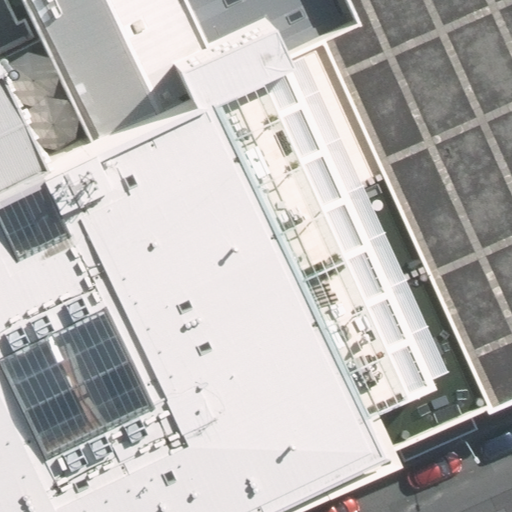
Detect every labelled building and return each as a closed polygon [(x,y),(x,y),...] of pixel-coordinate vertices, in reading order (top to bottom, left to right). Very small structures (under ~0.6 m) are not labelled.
[(30,0),(100,141),(210,87),(224,80),(185,0),(30,0)] [(185,0),(224,80),(357,9),(352,0),(185,0)] [(403,439),(511,387),(511,0),(352,0),(357,9),(224,80),(210,87),(403,439)] [(0,65),(0,188),(50,165),(1,65),(0,65)] [(0,511),(250,511),(386,447),(210,87),(100,141),(50,165),(0,188),(0,511)]
